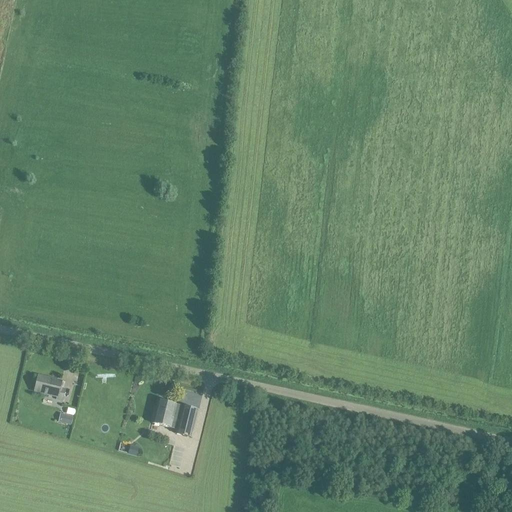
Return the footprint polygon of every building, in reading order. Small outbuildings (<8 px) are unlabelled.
[(96,383),(106,383),(106,365),(96,365),(96,383)] [(38,376),(34,392),(57,397),(57,400),(62,401),(65,389),(60,388),(61,382),(38,376)] [(157,401),(151,424),(176,430),(175,435),(191,438),(198,411),(157,401)] [(60,414),(58,423),(71,426),(73,417),(60,414)] [(206,425),(203,440),(237,447),(240,431),(206,425)] [(236,475),(240,459),(192,448),(189,464),(236,475)] [(193,480),(191,491),(205,494),(207,483),(193,480)] [(182,511),(188,511),(230,511),(183,503),(182,511)]
